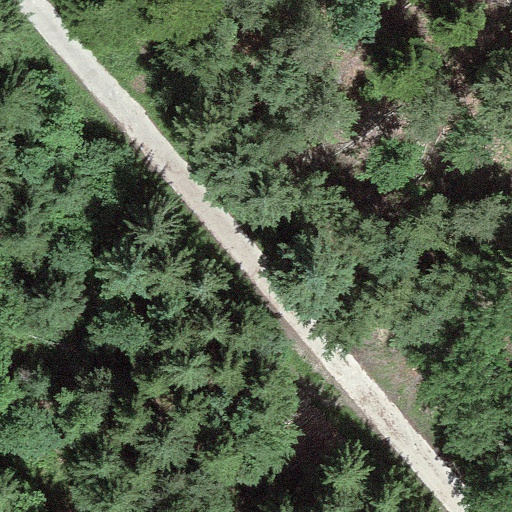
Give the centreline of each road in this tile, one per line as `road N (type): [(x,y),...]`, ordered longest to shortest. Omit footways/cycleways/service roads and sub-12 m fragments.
road 1 (track): [(474,511),(397,432),(37,0)]
road 2 (track): [(397,432),(511,175)]
